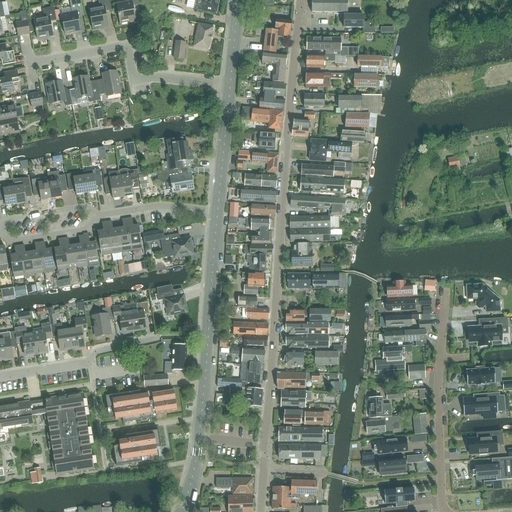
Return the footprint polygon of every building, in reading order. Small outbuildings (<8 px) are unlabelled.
[(65,35),(81,32),(78,17),(84,16),(80,0),(69,0),(72,13),(61,15),(65,35)] [(92,29),(108,26),(105,12),(111,11),(109,0),(97,0),(99,8),(89,10),(92,29)] [(120,24),(136,21),(133,7),(139,5),(137,0),(126,0),(127,2),(116,4),(120,24)] [(216,14),(219,0),(196,0),(195,9),(201,11),(216,14)] [(347,13),(346,0),(311,0),(311,12),(347,13)] [(7,3),(0,3),(0,17),(9,16),(7,3)] [(54,11),(54,7),(43,10),(44,18),(34,20),(37,40),(53,37),(50,22),(56,21),(54,11)] [(20,12),(24,35),(30,34),(29,32),(25,11),(20,12)] [(375,34),(375,28),(369,28),(369,23),(363,23),(363,16),(344,15),(344,28),(363,28),(363,34),(375,34)] [(289,38),(291,21),(276,20),(275,29),(277,29),(277,31),(266,30),(263,52),(275,53),(277,37),(289,38)] [(24,35),(21,22),(16,24),(18,36),(24,35)] [(209,50),(214,27),(198,24),(193,47),(209,50)] [(167,42),(168,32),(161,31),(160,41),(167,42)] [(349,56),(349,48),(341,48),(341,39),(307,38),(307,50),(328,51),(327,56),(349,56)] [(184,60),(186,43),(176,42),(173,59),(184,60)] [(6,53),(5,45),(0,45),(0,60),(1,60),(2,66),(15,63),(13,52),(6,53)] [(284,83),(286,55),(263,53),(262,63),(274,64),(272,82),(284,83)] [(323,62),(332,62),(334,62),(334,56),(307,56),(306,68),(323,68),(323,62)] [(381,68),(381,58),(358,57),(358,67),(381,68)] [(0,94),(14,92),(12,84),(19,82),(17,71),(4,73),(5,79),(0,80),(0,94)] [(99,96),(106,94),(106,97),(121,94),(117,71),(102,74),(103,80),(96,81),(96,84),(97,84),(99,96)] [(306,74),(306,79),(304,80),(304,85),(306,87),(306,88),(322,88),(322,87),(329,87),(329,74),(306,74)] [(377,88),(377,75),(355,75),(355,88),(377,88)] [(97,84),(96,84),(90,85),(88,77),(73,80),(77,99),(87,97),(88,103),(100,101),(99,96),(97,84)] [(63,92),(62,82),(46,85),(50,104),(65,101),(66,107),(72,105),(69,91),(63,92)] [(284,97),(285,85),(257,83),(257,88),(263,88),(263,98),(260,98),(259,108),(283,110),(284,100),(274,99),(274,96),(284,97)] [(35,94),(37,107),(43,106),(41,93),(35,94)] [(31,108),(37,107),(35,94),(29,95),(31,108)] [(325,108),(325,95),(304,95),(304,107),(325,108)] [(362,96),(339,95),(338,109),(362,110),(362,96)] [(0,122),(17,119),(14,105),(0,108),(0,122)] [(252,109),(243,107),(241,121),(250,122),(269,124),(268,129),(281,131),(283,112),(252,108),(252,109)] [(101,108),(95,109),(97,121),(103,120),(101,108)] [(346,128),(370,129),(370,115),(346,114),(346,128)] [(17,119),(0,122),(0,136),(19,133),(17,119)] [(308,137),(309,121),(293,120),(292,136),(308,137)] [(364,144),(365,133),(341,131),(340,142),(364,144)] [(274,149),(275,134),(254,132),(253,143),(259,143),(259,148),(274,149)] [(26,134),(18,136),(20,144),(28,142),(26,134)] [(325,162),(327,141),(311,140),(309,161),(325,162)] [(163,168),(163,172),(178,170),(183,169),(182,162),(193,160),(191,151),(189,152),(187,142),(167,145),(170,158),(167,159),(168,162),(166,162),(163,168)] [(351,155),(352,144),(328,142),(327,153),(351,155)] [(105,148),(98,149),(99,161),(107,160),(105,148)] [(277,173),(279,154),(245,151),(245,158),(252,159),(252,162),(268,164),(267,172),(277,173)] [(460,166),(458,157),(448,159),(449,168),(460,166)] [(345,173),(345,165),(345,164),(333,163),(333,167),(301,165),(301,176),(305,176),(305,178),(323,179),(323,177),(332,178),(333,172),(345,173)] [(84,177),(86,193),(97,192),(96,187),(102,186),(100,170),(83,172),(84,177)] [(122,171),(119,172),(120,177),(123,198),(133,196),(133,191),(139,190),(136,171),(131,172),(130,171),(129,171),(128,170),(127,170),(122,171)] [(179,176),(178,170),(163,172),(157,173),(157,175),(158,182),(165,181),(166,190),(172,189),(172,193),(193,190),(191,174),(179,176)] [(120,177),(119,172),(109,173),(110,178),(105,178),(105,179),(103,180),(106,195),(112,195),(112,200),(123,198),(120,177)] [(86,193),(84,177),(78,177),(77,173),(67,175),(69,191),(75,190),(76,195),(86,193)] [(49,182),(51,199),(62,197),(61,192),(67,191),(64,175),(58,176),(58,175),(53,176),(54,181),(49,182)] [(276,188),(277,177),(245,175),(244,186),(276,188)] [(343,194),(343,192),(344,181),(301,178),(300,192),(343,194)] [(43,183),(42,179),(31,181),(34,197),(40,196),(41,201),(51,199),(49,182),(43,183)] [(16,204),(27,203),(26,198),(32,197),(30,185),(29,181),(18,183),(19,187),(13,188),(16,204)] [(16,204),(13,188),(8,189),(7,184),(0,185),(0,201),(5,201),(6,206),(16,204)] [(275,203),(275,191),(241,190),(241,201),(275,203)] [(318,198),(291,196),(290,207),(318,209),(318,198)] [(345,200),(318,198),(318,209),(329,210),(329,217),(330,217),(346,216),(346,210),(345,210),(345,200)] [(230,203),(230,213),(238,213),(238,204),(230,203)] [(274,217),(275,205),(251,204),(251,216),(274,217)] [(329,217),(290,218),(290,229),(330,228),(330,217),(329,217)] [(269,219),(246,218),(245,228),(251,228),(251,231),(269,231),(269,227),(271,226),(271,222),(269,220),(269,219)] [(122,254),(132,252),(127,219),(122,220),(123,228),(118,229),(122,254)] [(132,219),(127,219),(132,252),(142,251),(139,226),(133,227),(132,219)] [(122,254),(118,229),(113,230),(111,222),(107,223),(112,255),(122,254)] [(101,257),(112,255),(107,223),(102,223),(103,231),(97,232),(101,257)] [(330,241),(330,230),(290,231),(290,242),(330,241)] [(144,243),(149,242),(159,240),(163,239),(161,231),(143,235),(144,243)] [(271,231),(269,231),(258,231),(258,236),(252,236),(252,244),(271,244),(271,231)] [(180,240),(179,234),(164,237),(165,244),(162,244),(165,258),(174,256),(174,258),(193,255),(190,238),(180,240)] [(88,267),(87,262),(83,236),(79,237),(80,245),(75,246),(78,269),(88,267)] [(83,236),(87,262),(88,267),(99,266),(95,243),(90,244),(88,236),(83,236)] [(58,272),(68,270),(63,239),(58,240),(60,248),(54,249),(58,272)] [(78,269),(75,246),(69,247),(68,239),(63,239),(68,270),(78,269)] [(39,243),(44,274),(55,273),(51,250),(46,250),(44,242),(39,243)] [(34,275),(44,274),(39,243),(35,244),(36,252),(31,253),(34,275)] [(311,244),(298,245),(293,245),(293,252),(291,252),(292,256),(290,258),(290,262),(292,263),(292,267),(312,267),(311,244)] [(273,256),(273,246),(244,245),(244,252),(250,252),(249,271),(265,272),(266,255),(273,256)] [(10,256),(14,278),(24,277),(19,246),(14,247),(16,255),(10,256)] [(35,277),(34,275),(31,253),(25,254),(24,246),(19,246),(24,277),(24,279),(35,277)] [(0,272),(9,271),(8,264),(5,247),(0,247),(0,272)] [(265,288),(265,275),(242,274),(242,280),(248,280),(248,287),(244,287),(244,295),(257,295),(257,288),(265,288)] [(346,277),(346,274),(338,274),(287,275),(288,289),(309,289),(309,285),(313,285),(313,289),(338,289),(346,289),(346,279),(346,277)] [(434,291),(435,281),(425,280),(424,291),(434,291)] [(393,283),(394,286),(387,287),(387,298),(412,297),(412,285),(405,286),(405,282),(393,283)] [(174,291),(172,286),(157,289),(158,295),(157,295),(158,301),(165,300),(168,316),(187,312),(183,296),(180,296),(179,290),(174,291)] [(500,301),(482,286),(467,287),(467,300),(477,300),(478,301),(477,302),(477,304),(477,306),(480,308),(482,309),(484,308),(485,307),(486,308),(486,314),(500,313),(500,301)] [(13,288),(1,290),(2,299),(15,297),(13,288)] [(238,307),(246,308),(256,309),(257,297),(238,296),(238,300),(238,307)] [(387,312),(415,310),(414,300),(386,301),(387,312)] [(131,312),(134,332),(146,330),(144,316),(150,315),(148,302),(136,304),(138,311),(131,312)] [(134,332),(131,312),(124,313),(123,306),(115,308),(112,308),(114,320),(120,319),(122,333),(134,332)] [(108,321),(114,320),(112,308),(102,309),(103,315),(93,317),(96,337),(110,335),(108,321)] [(256,309),(246,308),(246,309),(242,309),(242,319),(246,319),(269,320),(269,310),(256,309)] [(330,322),(330,311),(288,310),(288,314),(286,314),(286,322),(304,322),(304,317),(310,317),(310,322),(330,322)] [(386,328),(405,327),(411,326),(411,320),(419,320),(418,316),(417,316),(411,316),(385,317),(386,328)] [(69,329),(72,349),(84,347),(82,333),(88,332),(86,318),(74,320),(76,328),(71,329),(69,329)] [(484,328),(469,328),(469,330),(468,330),(469,337),(470,337),(470,343),(478,342),(478,346),(491,345),(491,342),(500,342),(499,328),(507,328),(507,320),(483,320),(484,328)] [(268,336),(268,325),(240,323),(240,321),(233,321),(233,323),(234,323),(233,334),(268,336)] [(419,330),(431,330),(430,321),(419,322),(419,330)] [(52,338),(50,325),(50,323),(43,324),(41,326),(42,332),(33,333),(36,355),(48,353),(46,340),(52,339),(52,338)] [(72,349),(69,329),(63,330),(62,324),(50,325),(52,338),(58,337),(60,351),(72,349)] [(328,335),(328,324),(286,324),(286,333),(289,333),(289,335),(328,335)] [(36,355),(33,333),(27,334),(26,329),(24,327),(14,329),(15,333),(17,344),(23,343),(25,356),(36,355)] [(425,330),(384,333),(385,344),(414,342),(416,342),(416,347),(426,346),(426,341),(425,330)] [(17,347),(17,344),(15,333),(0,335),(0,354),(1,360),(13,358),(11,348),(17,347)] [(267,347),(268,337),(238,335),(237,341),(244,342),(243,345),(267,347)] [(328,348),(328,337),(286,337),(286,346),(289,346),(289,349),(328,348)] [(186,371),(187,346),(173,345),(172,363),(165,362),(164,373),(172,374),(172,370),(186,371)] [(383,359),(388,358),(388,361),(375,362),(376,372),(404,370),(404,360),(402,360),(402,352),(412,351),(411,347),(383,349),(383,359)] [(242,349),(231,348),(231,355),(242,355),(241,362),(249,363),(261,364),(264,364),(265,350),(242,349)] [(303,358),(310,358),(310,353),(286,353),(286,366),(303,366),(303,358)] [(337,353),(314,353),(314,366),(337,366),(337,353)] [(260,384),(261,364),(249,363),(247,383),(260,384)] [(408,367),(409,379),(424,378),(424,366),(408,367)] [(484,369),(484,367),(476,367),(476,370),(465,370),(465,383),(474,383),(474,384),(484,385),(484,383),(496,383),(495,370),(484,369)] [(319,382),(319,378),(319,374),(277,373),(277,388),(278,388),(277,389),(284,390),(284,388),(305,389),(305,380),(311,380),(311,382),(319,382)] [(144,387),(163,386),(168,385),(168,375),(143,377),(144,387)] [(241,380),(234,380),(222,379),(221,387),(232,388),(243,389),(244,383),(241,383),(241,380)] [(511,381),(503,382),(503,389),(511,388),(511,381)] [(243,389),(232,388),(230,388),(229,395),(243,396),(243,393),(245,393),(244,405),(261,407),(263,390),(243,389)] [(138,392),(103,397),(106,415),(111,415),(112,420),(120,419),(120,423),(154,418),(153,413),(175,410),(172,390),(149,394),(150,402),(146,403),(145,394),(139,395),(138,392)] [(310,401),(310,398),(310,392),(281,391),(281,407),(305,408),(305,401),(310,401)] [(94,470),(82,393),(44,399),(45,400),(30,403),(30,402),(0,406),(0,430),(33,425),(32,416),(47,414),(56,475),(94,470)] [(473,397),(464,398),(465,416),(498,414),(498,412),(505,412),(505,396),(500,396),(499,393),(473,395),(473,397)] [(382,406),(382,398),(369,399),(370,418),(383,418),(393,417),(392,405),(382,406)] [(300,418),(303,418),(303,411),(284,411),(283,425),(300,425),(300,418)] [(323,412),(305,411),(305,418),(305,425),(323,425),(323,412)] [(417,431),(427,430),(425,414),(415,415),(417,431)] [(367,434),(385,432),(393,431),(392,423),(400,423),(399,417),(381,419),(381,421),(366,423),(367,434)] [(322,442),(322,429),(279,428),(279,442),(322,442)] [(156,431),(123,436),(123,440),(115,442),(116,447),(111,447),(114,466),(140,462),(139,458),(155,456),(153,449),(159,448),(156,431)] [(480,439),(466,440),(467,447),(470,447),(470,455),(479,454),(479,456),(488,455),(488,454),(497,453),(496,433),(480,435),(480,439)] [(377,445),(374,445),(375,452),(378,452),(378,455),(407,452),(406,439),(376,442),(377,445)] [(320,459),(320,458),(327,458),(327,446),(320,446),(279,446),(279,459),(320,459)] [(410,457),(407,457),(407,464),(424,463),(423,456),(421,456),(410,457)] [(493,465),(475,466),(476,480),(499,479),(500,481),(508,480),(511,479),(511,457),(511,458),(492,459),(493,465)] [(405,460),(378,462),(379,476),(406,474),(405,460)] [(40,468),(34,469),(34,472),(30,473),(32,484),(42,483),(40,468)] [(252,495),(252,479),(216,479),(216,488),(233,488),(232,494),(252,495)] [(316,496),(317,482),(291,481),(291,488),(273,487),(272,509),(296,510),(296,504),(290,504),(291,499),(299,499),(300,495),(316,496)] [(384,497),(384,499),(385,499),(385,504),(395,503),(396,508),(400,508),(408,507),(407,502),(415,502),(414,496),(415,496),(415,494),(414,494),(414,489),(384,491),(384,497)] [(228,511),(252,511),(252,505),(253,504),(253,500),(252,499),(252,496),(228,496),(228,511)]
